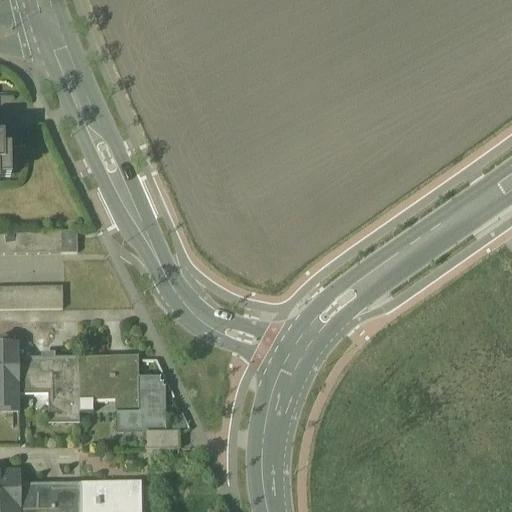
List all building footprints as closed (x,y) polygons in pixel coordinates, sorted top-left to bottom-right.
[(61,234),(0,235),(0,257),(62,256),(61,234)] [(77,256),(77,234),(61,234),(62,256),(77,256)] [(0,313),(63,312),(63,290),(0,291),(0,313)] [(18,350),(0,350),(0,413),(19,413),(19,395),(18,361),(18,350)] [(110,364),(110,359),(78,360),(79,394),(92,393),(93,400),(122,399),(122,435),(139,434),(145,427),(163,427),(163,392),(161,392),(161,388),(158,388),(158,382),(138,383),(138,363),(110,364)] [(78,360),(18,361),(19,395),(34,395),(34,392),(51,392),(51,424),(79,424),(79,416),(79,394),(78,360)] [(92,393),(79,394),(79,416),(94,416),(93,400),(92,393)] [(178,435),(145,435),(145,453),(179,453),(178,435)] [(20,476),(0,476),(0,511),(20,511),(20,487),(20,476)] [(124,489),(112,490),(112,486),(80,487),(80,490),(80,511),(141,511),(141,486),(124,486),(124,489)] [(54,487),(20,487),(20,511),(80,511),(80,490),(54,491),(54,487)]
